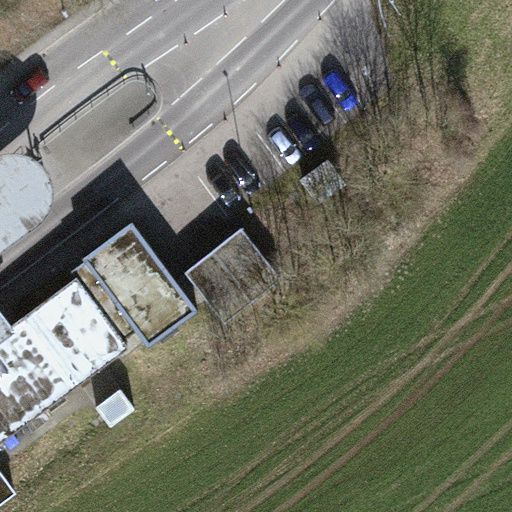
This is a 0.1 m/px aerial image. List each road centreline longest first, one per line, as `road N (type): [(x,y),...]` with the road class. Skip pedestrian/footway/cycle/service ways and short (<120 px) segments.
road 1 (primary): [(0,287),(218,92),(297,0)]
road 2 (primary): [(186,0),(0,146)]
